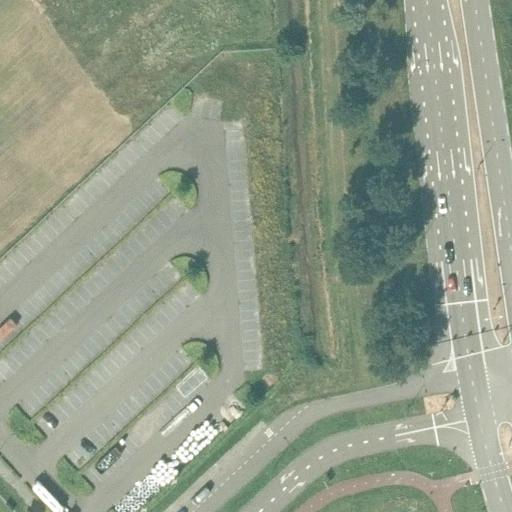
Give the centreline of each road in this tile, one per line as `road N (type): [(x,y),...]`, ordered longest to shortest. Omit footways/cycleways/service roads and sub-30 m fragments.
road 1 (track): [(320,0),(345,302),(360,378),(282,413),(253,0)]
road 2 (secondary): [(421,0),(470,375)]
road 3 (secondary): [(511,245),(475,0)]
